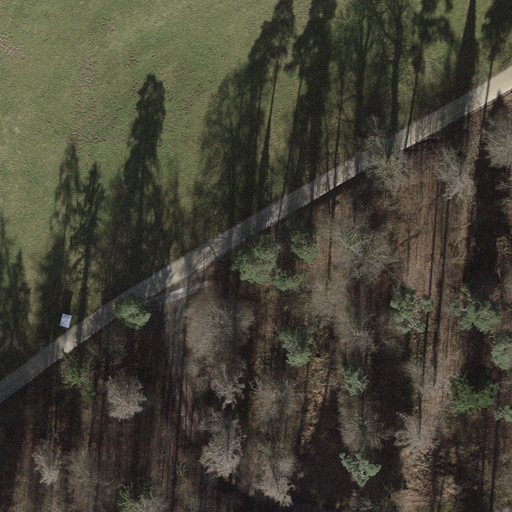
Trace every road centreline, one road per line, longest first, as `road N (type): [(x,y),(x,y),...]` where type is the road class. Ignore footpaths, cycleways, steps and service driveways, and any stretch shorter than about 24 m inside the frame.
road 1 (track): [(511,71),(114,304),(0,389)]
road 2 (track): [(168,273),(187,408),(222,466),(288,506),(317,511)]
